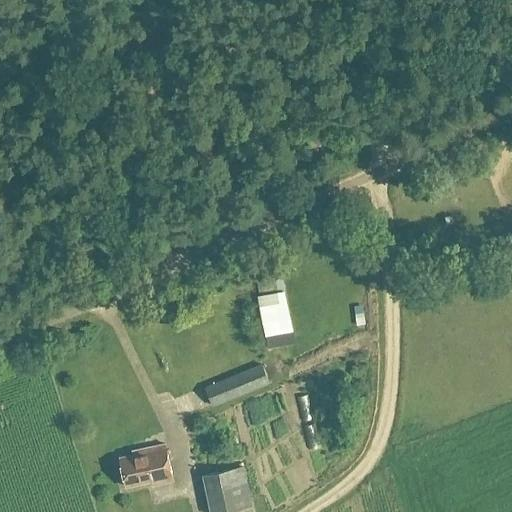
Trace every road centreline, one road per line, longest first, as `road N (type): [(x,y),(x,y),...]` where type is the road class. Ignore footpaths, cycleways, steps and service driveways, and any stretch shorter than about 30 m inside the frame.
road 1 (unclassified): [(0,335),(379,174)]
road 2 (unclassified): [(301,511),(370,466),(387,369),(379,174)]
road 3 (track): [(373,0),(379,174)]
road 4 (unclassified): [(379,174),(511,113)]
